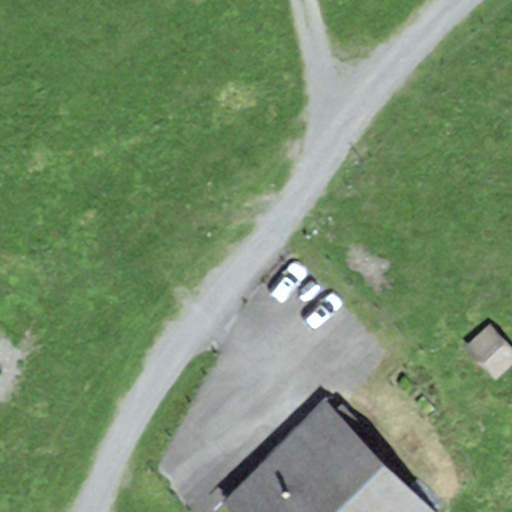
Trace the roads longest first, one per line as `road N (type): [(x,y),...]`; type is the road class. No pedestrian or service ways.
road 1 (track): [(86,511),(136,400),(346,128)]
road 2 (track): [(346,128),(461,0)]
road 3 (track): [(346,128),(318,69),(303,0)]
